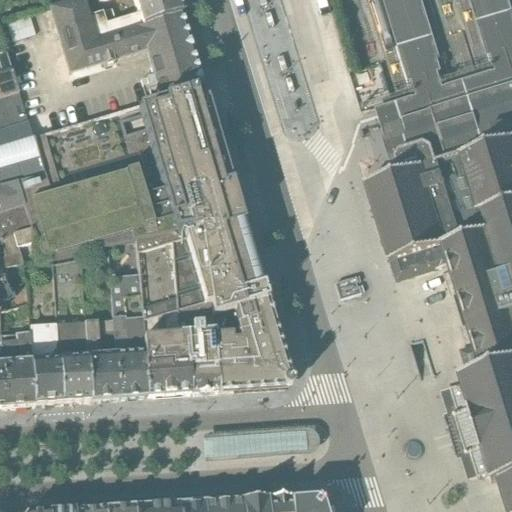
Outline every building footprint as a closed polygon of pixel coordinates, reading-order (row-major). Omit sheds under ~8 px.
[(161,102),(203,89),(191,49),(181,16),(117,36),(97,42),(90,19),(83,0),(81,0),(47,10),(68,80),(103,69),(103,71),(115,67),(114,66),(146,57),(148,63),(161,102)] [(117,36),(181,16),(176,0),(157,0),(134,7),(137,18),(115,25),(111,13),(90,19),(97,42),(117,36)] [(266,7),(264,0),(258,0),(261,8),(266,7)] [(274,28),(269,14),(264,15),(269,30),(274,28)] [(0,78),(12,75),(5,53),(0,54),(0,78)] [(286,72),(282,57),(276,59),(281,73),(286,72)] [(0,101),(18,96),(12,75),(0,78),(0,101)] [(293,95),(288,80),(283,82),(288,96),(293,95)] [(187,268),(250,248),(203,89),(161,102),(161,104),(141,111),(161,181),(185,262),(187,268)] [(0,132),(27,124),(18,96),(0,101),(0,132)] [(511,511),(511,122),(510,116),(500,112),(479,118),(474,126),(477,140),(460,145),(434,153),(431,140),(422,135),(399,143),(394,150),(398,164),(364,175),(397,283),(401,297),(455,282),(475,349),(461,353),(468,377),(448,383),(458,416),(454,417),(461,437),(463,445),(467,458),(471,456),(480,489),(499,483),(507,511),(511,511)] [(0,132),(0,160),(37,149),(35,142),(29,124),(27,124),(0,132)] [(185,262),(161,181),(65,209),(45,140),(35,142),(37,149),(43,177),(16,186),(23,209),(31,234),(35,246),(44,277),(137,249),(137,270),(185,262)] [(0,190),(16,186),(43,177),(37,149),(0,160),(0,190)] [(16,186),(0,190),(0,216),(23,209),(16,186)] [(0,243),(31,234),(23,209),(0,216),(0,243)] [(0,272),(2,272),(23,267),(18,251),(35,246),(31,234),(0,243),(0,272)] [(267,303),(250,248),(187,268),(203,322),(211,320),(267,303)] [(137,278),(109,281),(112,322),(113,341),(114,356),(118,404),(147,402),(143,339),(139,298),(137,278)] [(354,280),(333,286),(339,303),(360,297),(354,280)] [(7,293),(0,294),(0,316),(5,314),(2,304),(10,301),(7,293)] [(211,320),(212,333),(217,398),(233,396),(285,393),(291,384),(267,303),(211,320)] [(88,406),(118,404),(114,356),(99,357),(98,324),(84,325),(84,327),(87,360),(85,360),(88,406)] [(84,327),(55,328),(55,336),(60,408),(88,406),(85,360),(87,360),(84,327)] [(55,328),(27,330),(27,337),(32,410),(60,408),(55,336),(55,328)] [(190,399),(217,398),(212,333),(185,335),(190,399)] [(185,335),(143,339),(147,402),(190,399),(185,335)] [(15,338),(0,338),(0,349),(0,352),(4,412),(32,410),(27,337),(15,338)] [(204,466),(306,465),(306,428),(204,429),(204,466)] [(326,511),(326,510),(315,501),(314,502),(291,504),(291,501),(266,502),(266,511),(326,511)] [(266,511),(266,502),(241,504),(221,505),(206,506),(206,511),(266,511)]
